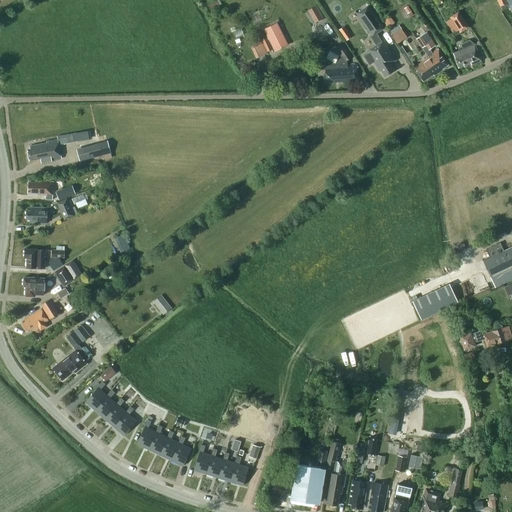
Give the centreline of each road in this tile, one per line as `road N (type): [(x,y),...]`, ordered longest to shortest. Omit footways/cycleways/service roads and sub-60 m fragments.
road 1 (residential): [(511,58),(418,94),(0,101)]
road 2 (tertiary): [(238,511),(193,501),(113,463),(9,362),(0,341)]
